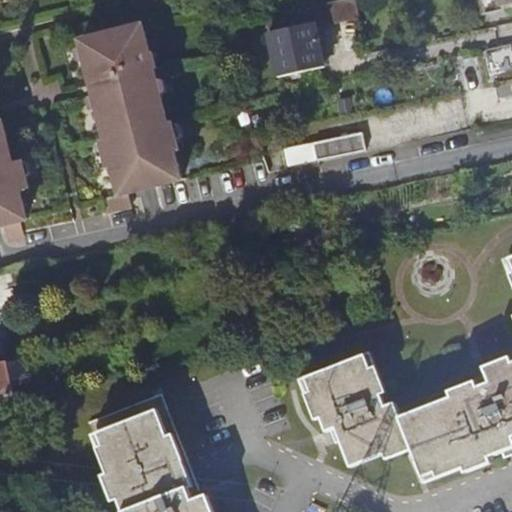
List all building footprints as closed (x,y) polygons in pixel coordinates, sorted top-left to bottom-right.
[(335,0),(308,7),(313,25),(363,12),(359,0),(335,0)] [(271,35),(281,79),(328,68),(318,24),(271,35)] [(158,71),(154,54),(151,55),(145,28),(83,44),(90,70),(95,69),(99,86),(94,87),(95,90),(96,95),(108,140),(104,141),(111,169),(115,168),(122,196),(104,200),(108,215),(132,208),(129,195),(162,187),(183,181),(176,154),(181,153),(174,124),(169,126),(156,71),(158,71)] [(511,42),(489,47),(493,72),(511,68),(511,42)] [(494,87),(511,82),(511,73),(511,71),(492,75),(494,87)] [(261,100),(249,103),(256,133),(268,130),(261,100)] [(4,124),(0,125),(0,228),(4,227),(9,243),(25,238),(23,230),(21,223),(29,221),(28,218),(22,193),(27,192),(24,182),(29,181),(24,163),(12,166),(9,154),(12,153),(4,124)] [(321,163),(369,153),(365,135),(317,146),(321,163)] [(0,284),(0,304),(17,304),(16,284),(0,284)] [(413,444),(426,478),(464,463),(465,467),(511,449),(511,358),(486,368),(493,384),(480,389),(478,384),(451,393),(453,399),(403,418),(398,404),(389,407),(369,356),(311,378),(330,431),(340,428),(345,442),(354,466),(404,448),(413,444)] [(0,402),(17,398),(9,363),(0,365),(0,402)] [(162,414),(103,436),(117,473),(112,474),(126,511),(210,511),(206,500),(196,504),(193,495),(162,414)]
